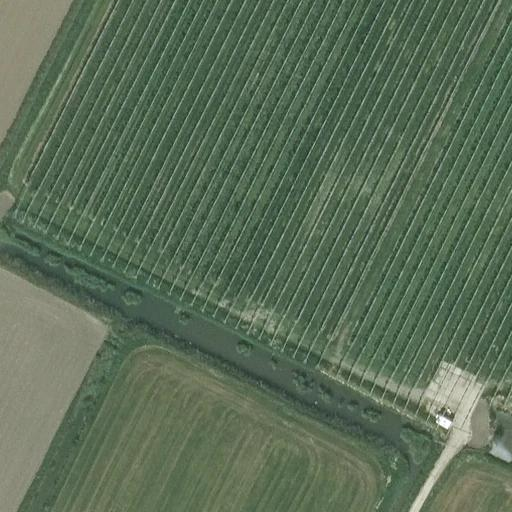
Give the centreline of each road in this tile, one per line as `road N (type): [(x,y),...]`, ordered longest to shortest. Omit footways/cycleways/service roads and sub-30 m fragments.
road 1 (track): [(473,409),(27,191)]
road 2 (track): [(413,511),(494,373),(511,380)]
